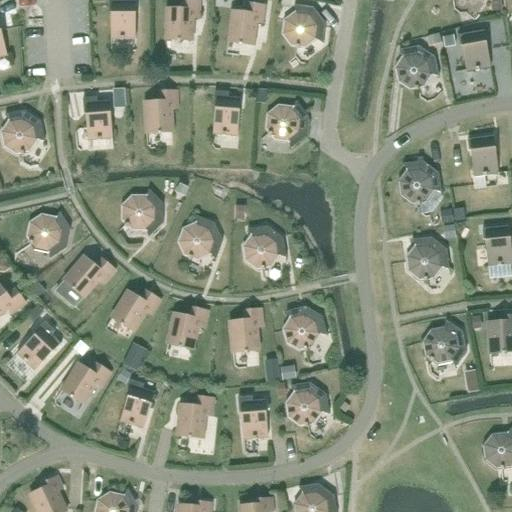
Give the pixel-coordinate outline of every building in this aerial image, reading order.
[(123,3),(122,0),(108,0),(109,13),(111,13),(110,40),(120,40),(120,41),(123,41),(123,40),(135,40),(135,3),(123,3)] [(199,19),(200,1),(189,0),(188,11),(167,10),(165,41),(174,41),(174,42),(180,42),(180,41),(191,42),(192,19),(199,19)] [(263,24),(265,6),(254,5),(253,15),(231,12),(227,43),(235,44),(235,45),(241,46),(241,45),(253,46),(256,23),(263,24)] [(325,25),(313,9),(294,6),(293,7),(294,7),(295,14),(285,22),(283,36),(291,46),(295,47),(295,49),(299,50),(300,47),(304,48),(315,40),(321,44),(322,44),(325,25)] [(490,68),(489,65),(483,32),(457,36),(459,47),(461,46),(466,73),(475,71),(475,72),(479,72),(479,70),(490,68)] [(439,77),(434,58),(418,47),(398,51),(399,52),(403,59),(396,70),(399,83),(410,90),(415,89),(415,91),(419,90),(419,88),(423,87),(430,76),(437,77),(437,78),(439,77)] [(170,110),(177,110),(176,91),(165,92),(165,102),(144,103),(146,134),(154,134),(154,135),(160,135),(160,133),(172,133),(171,122),(170,110)] [(228,98),(228,94),(214,92),(213,108),(215,108),(213,134),(222,135),(222,137),(225,137),(225,136),(237,137),(240,99),(228,98)] [(109,102),(97,103),(97,98),(83,99),(84,115),(86,114),(88,141),(97,140),(97,142),(100,141),(100,140),(112,139),(109,102)] [(306,138),(308,118),(296,102),(295,103),(291,110),(278,108),(268,116),(267,130),(269,133),(267,135),(270,138),(272,136),(275,140),(288,141),(290,148),(289,149),(290,150),(306,138)] [(45,143),(41,123),(25,112),(5,116),(5,117),(6,117),(10,123),(2,134),(5,147),(16,154),(21,154),(21,156),(25,155),(24,153),(29,152),(36,141),(43,143),(45,143)] [(486,176),(498,174),(493,137),(467,141),(468,151),(470,151),(473,177),(483,176),(483,177),(486,177),(486,176)] [(441,194),(438,174),(422,162),(403,165),(403,166),(407,173),(399,183),(401,196),(412,204),(416,204),(416,206),(420,205),(420,203),(425,202),(432,192),(439,194),(440,194),(441,194)] [(162,225),(163,205),(149,190),(148,191),(148,192),(145,198),(132,198),(123,208),(123,221),(126,224),(124,226),(127,229),(129,227),(132,230),(145,230),(148,237),(147,238),(148,238),(162,225)] [(245,205),(236,204),(235,218),(245,218),(245,205)] [(461,209),(453,210),(455,222),(463,221),(461,209)] [(452,210),(444,211),(445,223),(453,222),(452,210)] [(66,249),(71,230),(60,213),(59,214),(55,220),(42,217),(31,224),(28,237),(30,241),(28,243),(31,246),(33,245),(35,248),(48,251),(49,258),(49,259),(49,260),(66,249)] [(222,242),(214,224),(196,217),(195,218),(196,218),(196,225),(183,231),(179,243),(185,256),(189,257),(188,259),(192,261),(193,259),(197,260),(209,255),(214,260),(215,260),(222,242)] [(454,226),(447,227),(448,238),(455,237),(454,226)] [(286,259),(283,239),(267,227),(247,230),(247,231),(248,231),(252,238),(244,249),(246,261),(257,269),(261,269),(262,271),(265,271),(265,268),(269,267),(277,257),(284,258),(284,259),(286,259)] [(501,265),(511,264),(511,263),(508,227),(482,230),(483,240),(485,240),(488,267),(497,266),(497,267),(501,267),(501,265)] [(449,270),(446,251),(431,238),(411,241),(411,242),(412,242),(415,248),(407,259),(409,272),(419,280),(424,280),(424,282),(428,282),(428,279),(432,279),(440,268),(447,270),(447,271),(449,270)] [(64,282),(56,292),(74,307),(83,297),(84,298),(98,281),(104,285),(115,271),(107,264),(100,272),(99,270),(84,258),(64,281),(64,282)] [(11,301),(6,295),(0,287),(0,315),(7,310),(11,315),(26,304),(19,295),(11,301)] [(146,304),(140,300),(128,292),(111,319),(118,323),(118,324),(123,327),(123,326),(133,332),(145,313),(151,316),(161,301),(151,295),(146,304)] [(327,336),(322,317),(304,308),(285,313),(285,314),(286,314),(290,320),(284,332),(288,344),(299,351),(304,349),(304,352),(308,351),(308,348),(312,347),(318,335),(325,336),(326,337),(327,336)] [(204,330),(208,312),(197,309),(195,319),(174,315),(167,345),(175,346),(175,348),(181,349),(181,348),(192,350),(197,328),(204,330)] [(256,328),(263,328),(261,310),(250,311),(251,321),(229,323),(232,354),(241,353),(241,354),(247,353),(247,352),(258,351),(256,328)] [(511,316),(508,317),(509,322),(487,324),(490,354),(498,354),(498,355),(504,355),(504,353),(511,352),(511,316)] [(466,352),(462,332),(446,321),(445,322),(446,323),(444,330),(431,332),(424,344),(426,357),(430,359),(429,361),(432,363),(433,361),(437,364),(450,361),(454,367),(454,368),(455,368),(466,352)] [(51,336),(55,332),(44,323),(34,334),(35,335),(17,354),(24,361),(23,362),(25,364),(26,363),(35,371),(60,344),(51,336)] [(96,376),(90,372),(78,365),(61,391),(68,395),(68,396),(73,400),(73,399),(83,405),(96,385),(101,389),(111,374),(101,368),(96,376)] [(289,368),(281,369),(283,381),(290,380),(289,368)] [(279,370),(271,371),(272,383),(280,382),(279,370)] [(142,390),(143,385),(130,381),(126,396),(128,396),(120,422),(129,425),(128,426),(132,427),(132,426),(143,429),(154,393),(142,390)] [(329,415),(326,396),(310,384),(290,387),(290,388),(291,388),(294,394),(287,405),(289,418),(300,426),(304,425),(305,428),(309,427),(308,425),(313,424),(320,413),(327,415),(329,415)] [(264,401),(251,402),(251,397),(237,399),(238,414),(240,414),(243,440),(252,439),(252,441),(256,440),(256,439),(267,438),(264,401)] [(212,417),(214,399),(203,398),(201,408),(180,406),(177,436),(185,437),(185,439),(191,439),(191,438),(203,439),(205,417),(212,417)] [(344,413),(350,406),(344,402),(339,408),(344,413)] [(511,430),(511,429),(505,435),(492,437),(484,447),(485,460),(496,469),(500,468),(500,471),(505,470),(504,468),(509,467),(511,463),(511,430)] [(65,511),(56,492),(62,489),(57,477),(47,482),(49,487),(29,496),(37,511),(65,511)] [(336,511),(334,497),(318,485),(298,488),(299,489),(303,496),(295,506),(295,511),(336,511)] [(136,511),(138,508),(127,491),(126,492),(127,492),(122,498),(109,495),(98,502),(95,511),(136,511)] [(272,511),(271,499),(260,500),(261,505),(239,507),(239,511),(272,511)] [(210,511),(212,504),(200,503),(200,508),(178,506),(177,511),(210,511)]
